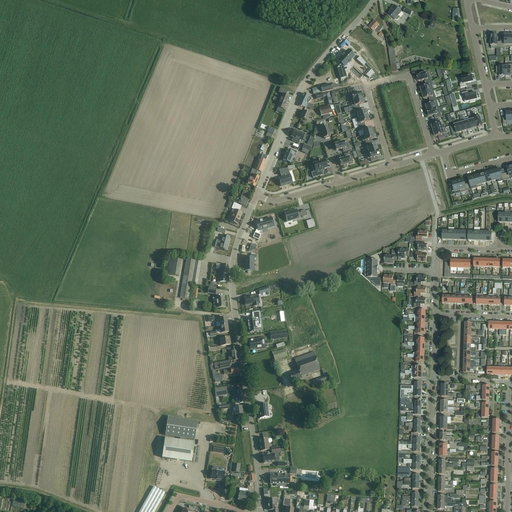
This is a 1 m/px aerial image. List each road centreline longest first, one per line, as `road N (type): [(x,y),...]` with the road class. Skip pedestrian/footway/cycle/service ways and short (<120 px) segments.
road 1 (unclassified): [(261,511),(232,284),(238,238),(256,195)]
road 2 (unclassified): [(256,195),(306,79),(372,0)]
road 3 (track): [(234,315),(12,293)]
road 4 (residential): [(389,165),(368,89),(400,74),(409,79),(431,153)]
road 5 (residential): [(426,511),(432,377)]
road 6 (residential): [(506,511),(509,381)]
